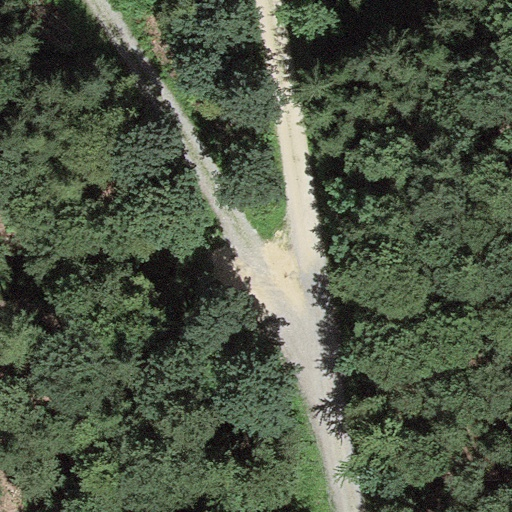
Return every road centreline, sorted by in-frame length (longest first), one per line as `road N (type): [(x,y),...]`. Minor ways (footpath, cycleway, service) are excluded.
road 1 (track): [(355,511),(274,0)]
road 2 (track): [(97,0),(281,290),(329,330)]
